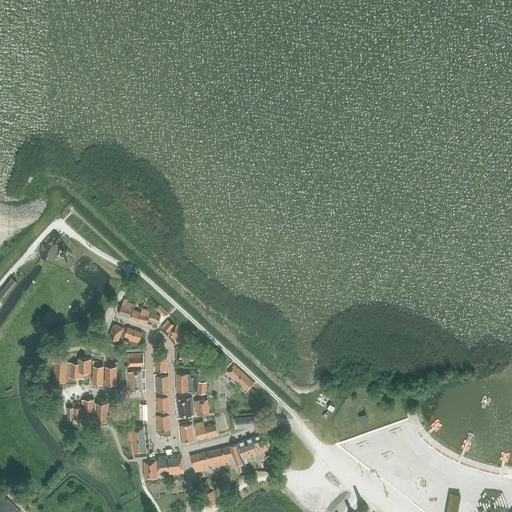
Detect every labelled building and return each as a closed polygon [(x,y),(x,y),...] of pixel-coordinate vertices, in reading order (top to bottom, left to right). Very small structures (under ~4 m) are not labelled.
[(0,301),(1,302),(16,283),(17,282),(11,277),(0,290),(0,301)] [(125,297),(123,300),(118,314),(129,317),(134,305),(127,302),(128,299),(125,297)] [(160,304),(156,308),(164,316),(168,312),(160,304)] [(141,311),(133,309),(130,318),(139,320),(147,322),(151,310),(142,308),(141,311)] [(149,319),(158,322),(161,315),(151,312),(149,319)] [(175,325),(168,319),(162,326),(168,332),(175,325)] [(182,342),(189,334),(178,324),(171,332),(173,334),(171,336),(178,342),(180,340),(182,342)] [(120,337),(125,338),(124,341),(128,342),(129,340),(139,343),(143,332),(127,327),(126,329),(114,325),(109,337),(118,341),(120,337)] [(179,359),(197,362),(199,351),(181,348),(179,359)] [(128,366),(144,365),(143,353),(127,354),(128,366)] [(155,370),(166,370),(167,355),(156,355),(155,370)] [(52,358),(52,365),(53,365),(53,370),(55,370),(55,381),(66,381),(66,377),(67,362),(67,359),(52,358)] [(67,362),(66,377),(86,378),(87,372),(91,372),(91,358),(78,358),(78,363),(67,362)] [(103,384),(104,366),(97,365),(98,361),(93,360),(93,366),(92,383),(103,384)] [(254,383),(234,365),(227,372),(238,382),(247,390),(254,383)] [(117,384),(117,367),(105,366),(105,384),(117,384)] [(131,371),(132,372),(128,372),(130,391),(143,390),(142,370),(131,371)] [(177,391),(188,391),(187,373),(177,373),(177,391)] [(188,391),(198,390),(198,393),(205,393),(207,381),(199,381),(199,373),(187,373),(188,391)] [(168,375),(157,376),(158,392),(165,392),(165,396),(168,396),(168,392),(169,391),(168,375)] [(169,410),(168,396),(165,396),(158,397),(159,411),(163,411),(163,415),(169,414),(169,410)] [(192,398),(177,399),(179,417),(183,417),(184,419),(190,418),(190,416),(192,416),(194,415),(192,398)] [(94,421),(94,420),(94,410),(94,399),(82,399),(82,403),(84,403),(84,421),(94,421)] [(208,399),(196,400),(194,400),(195,409),(197,409),(197,414),(209,413),(208,399)] [(107,421),(108,403),(95,403),(95,410),(94,410),(94,420),(96,420),(96,421),(107,421)] [(147,404),(140,404),(141,422),(148,421),(147,404)] [(109,405),(109,415),(115,415),(115,412),(119,412),(119,405),(109,405)] [(82,418),(82,407),(68,407),(69,419),(82,418)] [(163,415),(158,415),(159,431),(170,430),(169,414),(163,415)] [(235,418),(236,427),(257,425),(256,416),(235,418)] [(195,423),(198,438),(207,436),(205,427),(203,421),(195,423)] [(194,440),(192,423),(181,424),(183,442),(194,440)] [(216,424),(205,427),(207,436),(218,433),(216,424)] [(129,441),(133,440),(135,453),(146,452),(147,452),(144,426),(131,427),(132,430),(128,431),(129,441)] [(261,433),(246,440),(252,455),(268,449),(261,433)] [(246,463),(248,462),(247,459),(246,458),(252,455),(246,440),(231,445),(236,461),(237,465),(243,462),(245,466),(247,465),(246,463)] [(227,463),(236,461),(231,445),(230,446),(230,445),(223,447),(227,463)] [(220,465),(227,463),(223,447),(216,449),(220,465)] [(212,467),(220,465),(216,449),(208,451),(212,467)] [(208,451),(199,453),(203,470),(212,467),(208,451)] [(195,472),(203,470),(199,453),(190,456),(195,472)] [(168,458),(169,471),(169,474),(183,473),(182,457),(168,458)] [(157,472),(169,471),(168,458),(156,459),(157,472)] [(156,459),(144,460),(145,478),(158,477),(157,472),(156,459)] [(207,509),(212,507),(211,504),(216,503),(213,491),(203,493),(206,505),(207,509)] [(0,511),(20,511),(7,498),(6,499),(0,494),(0,511)] [(457,511),(460,499),(450,497),(447,511),(457,511)]
